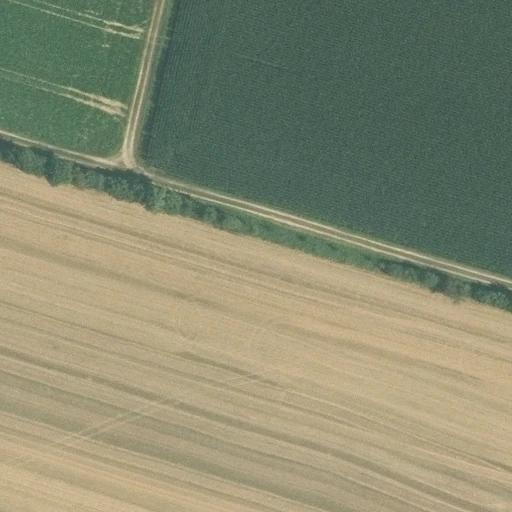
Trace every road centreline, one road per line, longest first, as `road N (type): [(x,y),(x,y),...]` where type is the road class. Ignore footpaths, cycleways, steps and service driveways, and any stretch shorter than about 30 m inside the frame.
road 1 (track): [(0,137),(511,287)]
road 2 (track): [(157,0),(119,173)]
